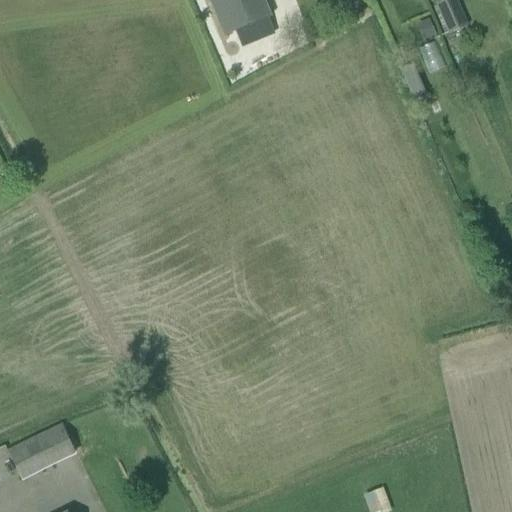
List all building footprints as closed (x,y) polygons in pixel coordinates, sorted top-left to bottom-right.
[(211,0),(227,36),(270,19),(262,0),(211,0)] [(449,36),(469,28),(457,0),(449,0),(436,6),(449,36)] [(429,22),(417,27),(424,44),(436,39),(429,22)] [(441,114),(437,104),(430,107),(434,117),(441,114)] [(64,428),(45,437),(58,462),(76,453),(69,439),(64,428)] [(364,497),(369,508),(387,501),(383,490),(364,497)]
